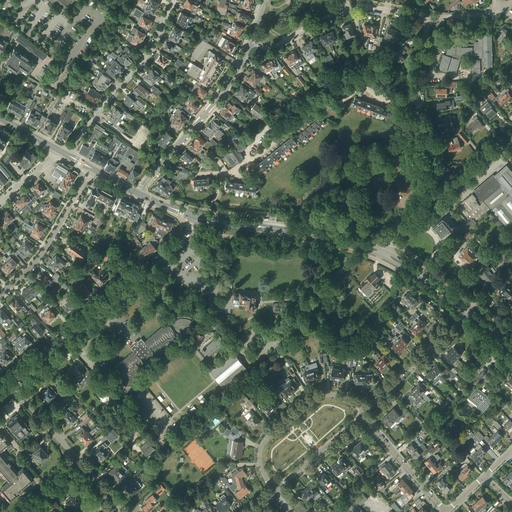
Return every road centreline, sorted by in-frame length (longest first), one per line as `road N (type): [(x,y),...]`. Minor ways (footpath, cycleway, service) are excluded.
road 1 (residential): [(11,385),(186,234),(196,216)]
road 2 (residential): [(367,409),(456,319),(511,364)]
road 3 (tertiary): [(136,192),(214,102),(249,42)]
road 4 (primary): [(381,252),(196,216)]
road 5 (residential): [(68,155),(148,54),(172,0)]
road 6 (residential): [(447,188),(417,100),(429,17)]
road 7 (residential): [(273,491),(260,467),(266,439),(318,396),(346,396),(367,409)]
road 8 (primary): [(511,349),(381,252)]
road 9 (residential): [(0,295),(41,255),(92,169)]
road 10 (residential): [(444,511),(361,415)]
